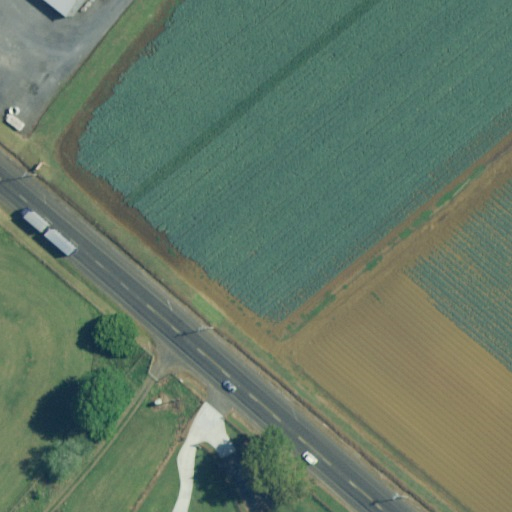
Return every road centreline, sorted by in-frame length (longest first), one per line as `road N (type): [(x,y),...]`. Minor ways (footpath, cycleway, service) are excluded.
road 1 (secondary): [(387,511),(0,179)]
road 2 (unknown): [(228,375),(192,426),(172,511)]
